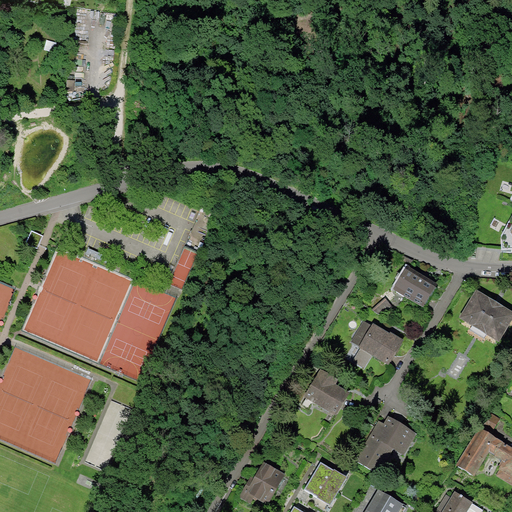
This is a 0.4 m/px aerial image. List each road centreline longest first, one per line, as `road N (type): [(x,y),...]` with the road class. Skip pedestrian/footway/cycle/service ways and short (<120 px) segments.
road 1 (residential): [(378,231),(213,167),(177,168),(0,217)]
road 2 (unclassified): [(216,511),(378,231)]
road 3 (track): [(120,185),(118,100),(130,0)]
road 4 (residential): [(511,268),(433,260),(378,231)]
